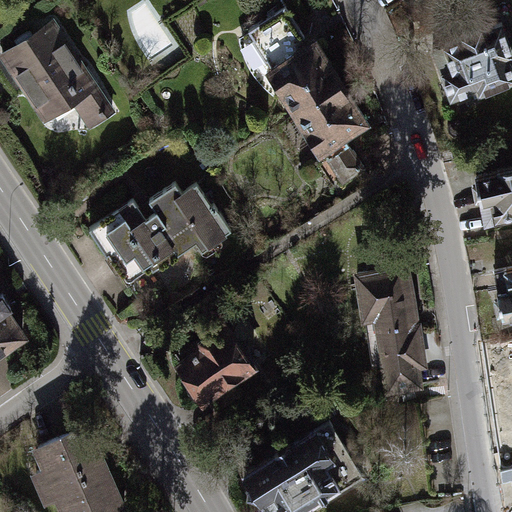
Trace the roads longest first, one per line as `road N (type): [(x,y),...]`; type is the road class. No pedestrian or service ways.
road 1 (residential): [(361,0),(398,71),(454,249),(489,511)]
road 2 (secondary): [(0,183),(111,345)]
road 3 (secondary): [(111,345),(207,511)]
road 4 (residential): [(0,426),(111,345)]
